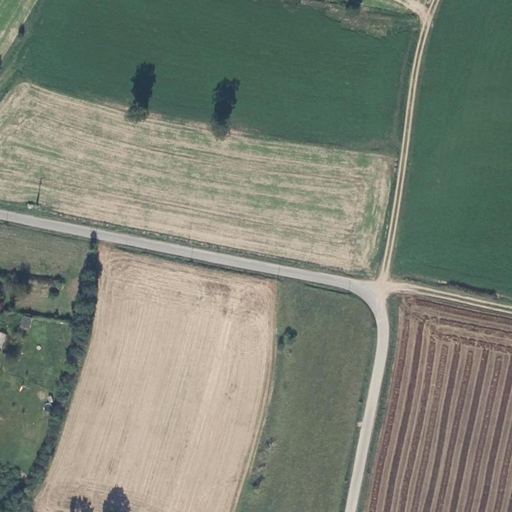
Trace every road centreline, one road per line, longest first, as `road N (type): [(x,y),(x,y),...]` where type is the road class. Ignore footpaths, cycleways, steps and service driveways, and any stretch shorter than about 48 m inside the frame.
road 1 (tertiary): [(0,213),(361,287),(375,302),(383,342),(349,511)]
road 2 (track): [(384,281),(413,68),(436,0)]
road 3 (track): [(511,308),(384,281),(375,302)]
